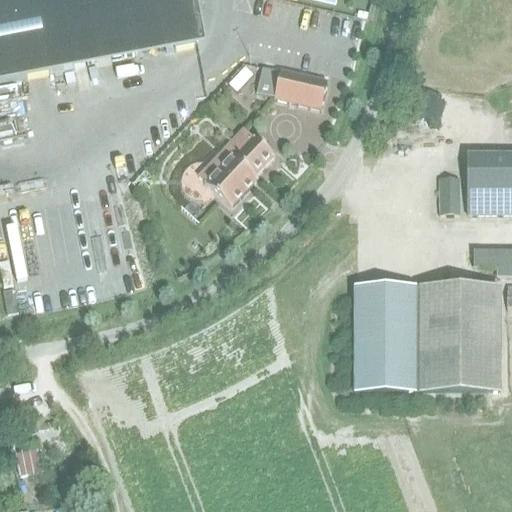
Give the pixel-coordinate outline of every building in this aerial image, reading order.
[(0,0),(0,86),(73,72),(59,0),(73,0),(80,35),(189,14),(186,0),(0,0)] [(280,75),(262,71),(256,96),(274,100),(274,101),(321,112),(328,85),(280,74),(280,75)] [(253,141),(243,131),(231,144),(239,151),(233,158),(231,157),(217,172),(211,166),(199,179),(205,185),(204,186),(231,211),(258,182),(255,179),(274,159),(253,140),(253,141)] [(511,215),(511,157),(466,159),(466,216),(511,215)] [(438,216),(458,216),(458,179),(438,179),(438,216)] [(511,277),(511,249),(473,250),(473,266),(495,266),(495,278),(511,277)] [(355,394),(500,394),(500,293),(355,292),(355,394)]
